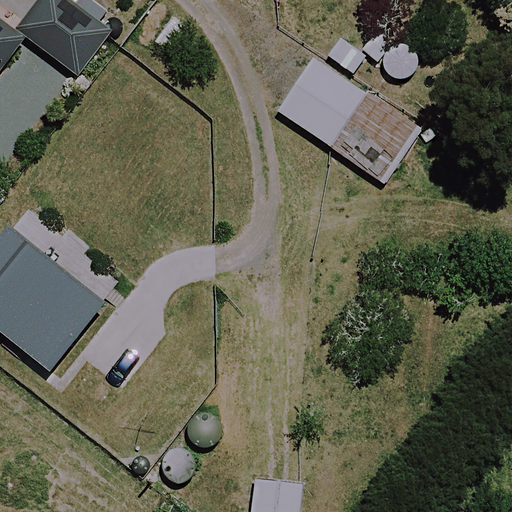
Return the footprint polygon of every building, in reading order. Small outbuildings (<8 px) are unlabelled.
[(111,37),(58,0),(45,0),(18,39),(79,82),(111,37)] [(0,73),(21,46),(0,29),(0,73)] [(368,101),(313,63),(277,117),(384,190),(438,112),(385,76),(368,101)] [(111,306),(12,227),(0,242),(0,326),(58,373),(111,306)] [(258,369),(196,362),(182,477),(244,485),(258,369)] [(335,511),(338,491),(253,482),(249,511),(335,511)]
